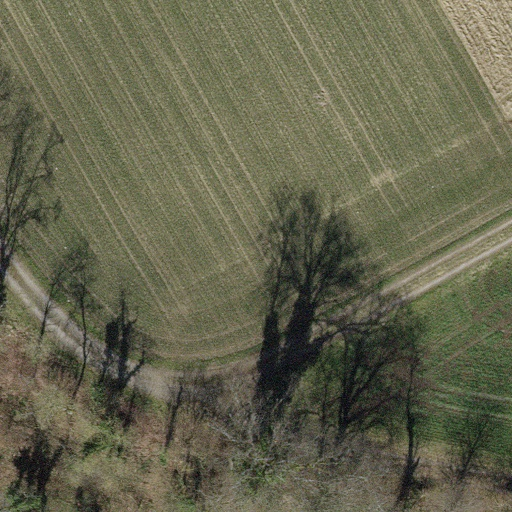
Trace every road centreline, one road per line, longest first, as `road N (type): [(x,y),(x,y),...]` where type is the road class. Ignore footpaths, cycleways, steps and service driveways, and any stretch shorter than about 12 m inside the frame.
road 1 (track): [(511,483),(167,399),(100,358),(0,252)]
road 2 (track): [(511,229),(307,343),(167,399)]
